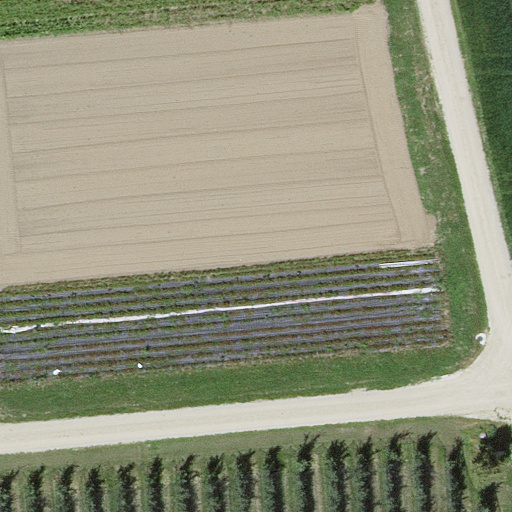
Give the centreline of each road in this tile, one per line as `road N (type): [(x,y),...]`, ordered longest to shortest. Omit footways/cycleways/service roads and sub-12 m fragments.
road 1 (track): [(511,505),(421,0)]
road 2 (track): [(0,433),(511,390)]
